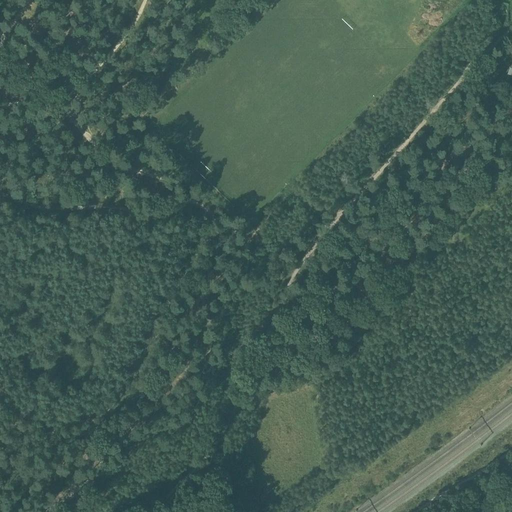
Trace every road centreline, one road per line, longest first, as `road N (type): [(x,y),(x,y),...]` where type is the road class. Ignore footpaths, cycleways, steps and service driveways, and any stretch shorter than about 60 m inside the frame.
road 1 (track): [(0,440),(27,443),(107,412),(193,252),(210,215),(200,208),(115,209)]
road 2 (track): [(331,223),(294,271),(218,440),(153,511)]
road 3 (track): [(511,27),(331,223)]
road 4 (track): [(195,206),(176,188),(115,165),(70,119)]
road 5 (track): [(70,119),(72,89),(121,38),(144,0)]
